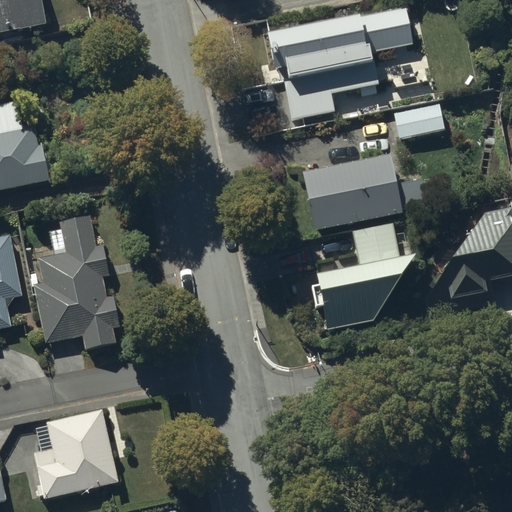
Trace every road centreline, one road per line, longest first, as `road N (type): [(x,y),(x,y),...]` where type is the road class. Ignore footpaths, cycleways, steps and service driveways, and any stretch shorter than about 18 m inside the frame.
road 1 (residential): [(152,0),(223,357)]
road 2 (residential): [(236,411),(511,361)]
road 3 (residential): [(223,357),(0,403)]
